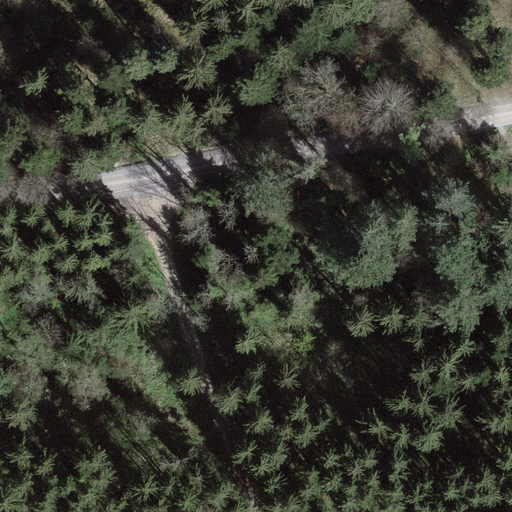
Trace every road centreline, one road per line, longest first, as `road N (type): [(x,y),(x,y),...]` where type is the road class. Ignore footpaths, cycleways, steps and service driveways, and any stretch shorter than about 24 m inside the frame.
road 1 (unclassified): [(0,200),(511,110)]
road 2 (track): [(257,511),(138,176)]
